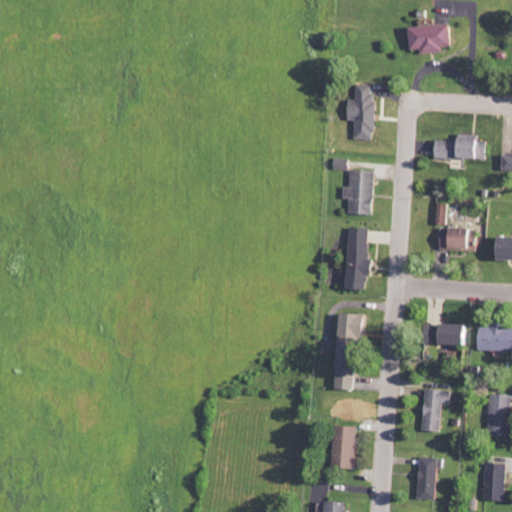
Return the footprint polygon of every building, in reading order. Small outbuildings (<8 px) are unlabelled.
[(458,26),(416,27),(417,50),(427,49),(427,54),(450,53),(450,48),(459,47),(458,26)] [(360,140),(380,141),(383,86),(364,84),(363,100),(355,99),(354,120),(361,121),(360,140)] [(492,160),(493,141),(485,141),(485,136),(465,135),(465,141),(441,140),(441,158),(492,160)] [(381,171),(356,171),(356,187),(350,187),(349,199),(355,199),(354,214),(380,215),(381,171)] [(451,204),(442,204),(441,225),(450,226),(451,204)] [(375,229),(355,228),(352,290),(372,291),(373,277),(379,277),(379,261),(374,261),(375,229)] [(482,229),(447,228),(446,250),(481,251),(482,229)] [(341,390),(363,391),(368,316),(346,314),(341,390)] [(510,323),(495,323),(495,327),(485,326),(484,350),(511,351),(511,328),(510,329),(510,323)] [(473,346),(473,326),(432,325),(431,345),(473,346)] [(423,431),(441,431),(442,404),(451,404),(451,390),(425,389),(423,431)] [(511,395),(490,394),(489,434),(511,435),(511,395)] [(356,426),(333,425),(331,468),(355,469),(356,426)] [(446,458),(419,457),(418,499),(436,499),(436,467),(446,467),(446,458)] [(507,464),(486,463),(485,500),(506,500),(507,464)] [(344,511),(344,501),(322,501),(321,511),(344,511)]
